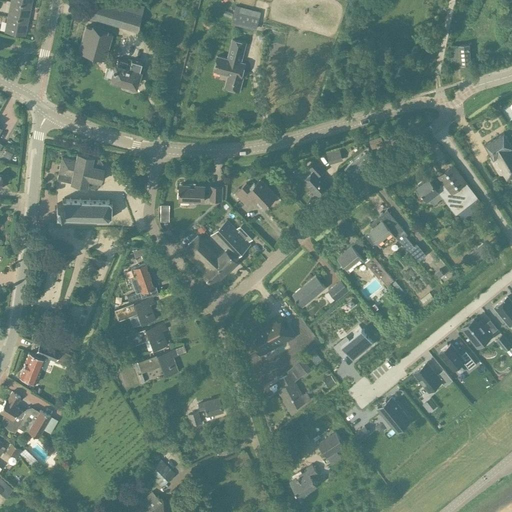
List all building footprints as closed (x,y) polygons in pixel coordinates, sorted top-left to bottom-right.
[(126,0),(93,0),(88,17),(136,32),(144,5),(145,0),(136,0),(135,3),(126,0)] [(10,1),(7,16),(28,20),(31,5),(10,1)] [(261,12),(243,7),(236,6),(231,24),(256,30),(261,12)] [(28,20),(7,16),(4,31),(25,35),(28,20)] [(92,24),(91,28),(85,26),(78,52),(105,60),(112,34),(106,33),(108,29),(92,24)] [(214,70),(228,74),(225,87),(240,90),(243,78),(240,78),(242,71),(243,71),(245,63),(241,62),(246,43),(233,39),(228,59),(218,56),(214,70)] [(469,44),(459,45),(450,46),(452,66),(460,65),(471,64),(469,44)] [(115,65),(114,68),(107,66),(104,77),(111,79),(135,86),(141,62),(131,60),(130,64),(127,63),(127,62),(118,59),(116,66),(115,65)] [(485,143),(492,155),(489,157),(500,174),(502,174),(503,174),(506,179),(507,179),(511,176),(511,142),(511,143),(504,132),(485,143)] [(381,136),(369,140),(372,147),(384,143),(381,136)] [(339,149),(325,151),(327,163),(342,160),(339,149)] [(374,163),(366,152),(345,168),(353,179),(374,163)] [(58,172),(72,176),(70,182),(87,186),(97,188),(98,182),(100,182),(103,168),(101,167),(102,163),(99,159),(93,157),(94,157),(77,153),(75,160),(62,157),(58,172)] [(326,169),(316,158),(307,166),(312,172),(303,180),(318,197),(329,186),(319,175),(326,169)] [(423,180),(417,184),(418,186),(417,187),(427,200),(428,200),(429,199),(434,205),(443,198),(456,214),(459,212),(478,197),(467,182),(453,164),(437,176),(444,184),(437,188),(429,178),(424,181),(423,180)] [(281,169),(276,172),(281,180),(286,177),(281,169)] [(261,179),(251,188),(246,183),(235,193),(246,204),(255,196),(265,207),(277,196),(261,179)] [(180,184),(179,200),(204,201),(205,185),(180,184)] [(223,185),(210,185),(209,200),(222,200),(222,198),(224,198),(225,188),(223,188),(223,185)] [(478,197),(459,212),(465,220),(484,205),(478,197)] [(65,204),(56,204),(56,212),(63,212),(63,217),(108,218),(110,215),(111,203),(107,200),(65,199),(65,204)] [(390,213),(369,232),(365,234),(373,244),(376,241),(380,245),(386,241),(389,239),(389,238),(394,234),(408,251),(409,249),(414,246),(406,236),(408,234),(390,213)] [(227,219),(211,234),(225,250),(226,249),(237,260),(240,257),(238,256),(250,244),(246,239),(247,239),(249,241),(256,234),(245,222),(237,228),(239,230),(238,231),(227,219)] [(207,238),(187,256),(203,273),(213,284),(237,261),(237,260),(226,249),(225,250),(224,251),(211,237),(210,236),(207,238)] [(352,245),(342,253),(337,257),(349,271),(354,266),(355,267),(358,264),(365,262),(372,257),(370,255),(364,260),(352,245)] [(146,253),(144,247),(133,251),(135,257),(146,253)] [(394,280),(374,255),(372,257),(365,262),(379,278),(380,277),(387,285),(394,280)] [(130,277),(136,292),(127,296),(128,301),(152,295),(158,292),(156,285),(153,286),(145,263),(130,268),(133,276),(130,277)] [(440,269),(434,273),(438,278),(444,274),(440,269)] [(316,275),(293,294),(296,298),(295,299),(297,301),(298,300),(302,306),(325,287),(316,275)] [(341,279),(327,290),(336,300),(349,289),(341,279)] [(152,296),(133,302),(133,303),(114,309),(118,320),(137,313),(141,324),(155,319),(150,304),(155,303),(152,296)] [(511,301),(507,296),(495,306),(510,325),(511,322),(511,301)] [(491,335),(492,335),(482,323),(480,325),(474,318),(462,328),(477,347),(478,346),(477,345),(490,334),(491,335)] [(277,321),(274,319),(248,333),(260,354),(293,335),(288,326),(285,328),(282,322),(280,319),(277,321)] [(164,322),(145,328),(126,335),(130,346),(149,339),(153,350),(167,345),(162,330),(166,329),(164,322)] [(339,340),(333,345),(341,354),(347,350),(353,358),(354,358),(353,357),(373,341),(373,342),(373,341),(362,327),(342,344),(339,340)] [(503,334),(497,339),(505,349),(511,345),(503,334)] [(448,344),(447,343),(441,348),(442,349),(439,351),(453,368),(463,360),(469,368),(476,363),(466,350),(460,355),(450,342),(448,344)] [(35,354),(29,352),(19,376),(35,383),(35,382),(45,356),(55,360),(59,351),(39,344),(35,354)] [(175,348),(158,354),(154,355),(137,362),(141,373),(161,365),(164,376),(178,371),(173,356),(177,355),(175,348)] [(310,355),(315,362),(321,358),(315,350),(310,355)] [(303,358),(288,370),(290,373),(279,379),(283,386),(281,387),(285,395),(282,397),(289,409),(305,401),(295,382),(311,369),(303,358)] [(441,381),(445,385),(452,379),(444,369),(437,374),(427,362),(414,372),(429,391),(441,381)] [(0,407),(0,410),(3,413),(2,419),(4,425),(8,430),(15,432),(18,427),(27,432),(27,431),(38,438),(51,416),(40,409),(39,411),(32,407),(25,408),(24,411),(14,405),(20,396),(12,391),(6,401),(4,400),(0,407)] [(391,396),(377,407),(394,427),(407,416),(391,396)] [(220,397),(205,402),(198,403),(200,410),(206,408),(208,414),(224,410),(220,397)] [(202,422),(198,411),(188,414),(191,425),(202,422)] [(365,426),(355,433),(360,440),(370,432),(365,426)] [(336,431),(322,440),(318,443),(327,457),(345,445),(336,431)] [(19,448),(12,443),(6,451),(13,456),(19,448)] [(161,458),(147,472),(160,486),(165,484),(172,477),(175,473),(161,458)] [(307,470),(290,482),(299,495),(317,483),(313,477),(319,474),(312,464),(306,468),(307,470)] [(0,478),(0,492),(6,497),(12,490),(0,478)] [(147,506),(140,511),(173,511),(158,496),(157,497),(152,491),(142,501),(147,506)]
